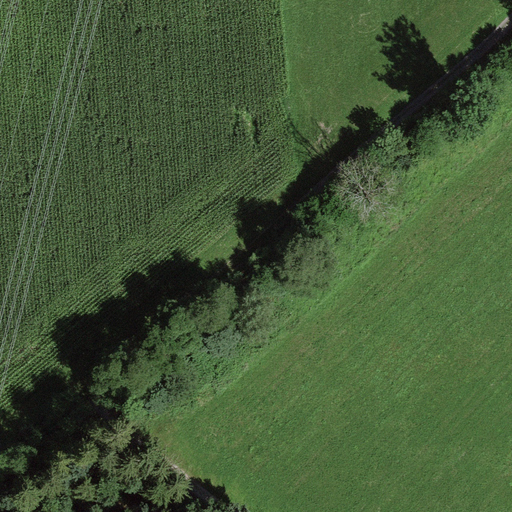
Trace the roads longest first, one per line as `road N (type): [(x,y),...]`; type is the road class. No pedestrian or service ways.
road 1 (track): [(241,257),(511,6)]
road 2 (track): [(224,511),(161,464),(106,377)]
road 3 (track): [(241,257),(106,377)]
